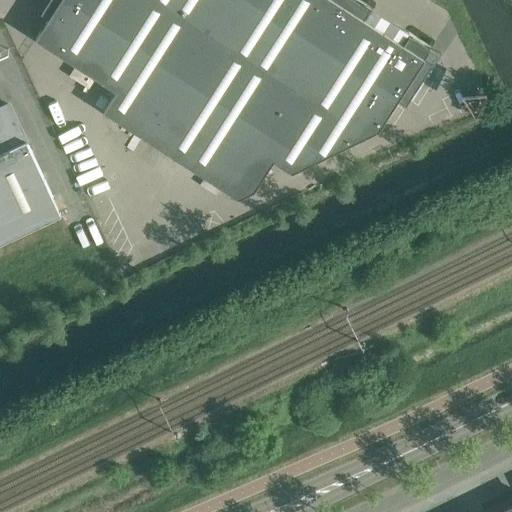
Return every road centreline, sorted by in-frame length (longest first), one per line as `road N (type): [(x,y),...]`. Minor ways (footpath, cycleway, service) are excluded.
road 1 (secondary): [(413,450),(255,511)]
road 2 (secondary): [(303,511),(413,450)]
